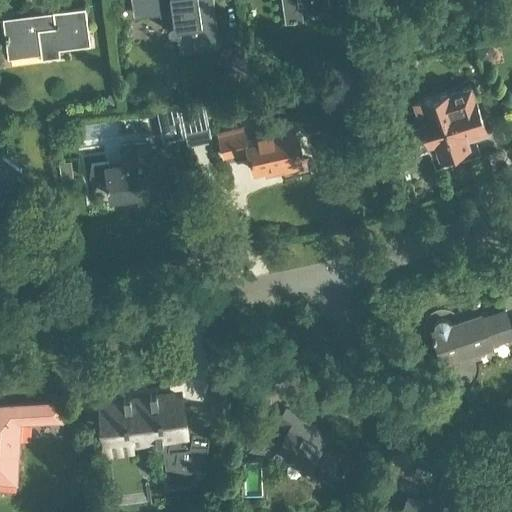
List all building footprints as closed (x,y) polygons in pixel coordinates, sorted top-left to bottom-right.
[(176,10),(182,52),(219,47),(216,19),(201,21),(199,7),(214,5),(212,0),(136,0),(139,15),(176,10)] [(302,21),(300,7),(342,2),(342,0),(281,0),(285,23),(302,21)] [(41,52),(42,59),(60,57),(59,49),(90,45),(85,7),(53,12),(54,16),(6,22),(8,36),(6,36),(6,41),(9,41),(11,56),(41,52)] [(368,26),(352,29),(356,60),(372,58),(368,26)] [(243,47),(220,50),(224,81),(247,78),(243,47)] [(471,85),(414,104),(429,147),(435,145),(439,158),(470,148),(465,134),(469,132),(470,134),(485,129),(471,85)] [(178,108),(162,111),(169,142),(185,139),(178,108)] [(272,168),(273,173),(301,167),(293,128),(247,139),(244,128),(219,134),(224,157),(249,151),(254,172),(272,168)] [(109,188),(111,199),(169,189),(164,159),(157,160),(155,147),(147,148),(146,143),(123,147),(125,163),(109,166),(108,162),(92,165),(91,179),(108,180),(109,184),(107,184),(107,189),(109,188)] [(0,199),(1,200),(4,195),(3,194),(22,168),(21,168),(20,169),(3,158),(4,156),(0,160),(0,199)] [(74,178),(72,162),(60,164),(62,179),(74,178)] [(492,347),(491,344),(511,337),(511,323),(508,311),(482,320),(481,317),(447,328),(446,325),(435,328),(436,332),(433,333),(434,336),(432,337),(433,341),(435,340),(443,363),(444,363),(446,368),(460,363),(459,358),(470,354),(472,359),(485,354),(483,350),(492,347)] [(124,400),(100,404),(105,441),(129,438),(130,444),(156,440),(157,442),(158,442),(158,440),(162,440),(165,466),(205,471),(213,410),(183,406),(181,397),(168,399),(168,394),(157,396),(157,394),(155,394),(156,396),(152,397),(151,395),(150,395),(150,397),(131,400),(130,398),(129,398),(129,400),(125,400),(125,398),(124,398),(124,400)] [(0,483),(16,484),(20,424),(62,421),(61,403),(0,406),(0,483)] [(274,426),(287,433),(283,439),(272,433),(275,429),(252,415),(238,439),(271,460),(276,452),(335,486),(350,461),(322,445),(328,436),(316,429),(317,428),(283,409),(274,426)] [(445,511),(408,495),(408,497),(396,491),(391,502),(390,501),(379,511),(445,511)]
